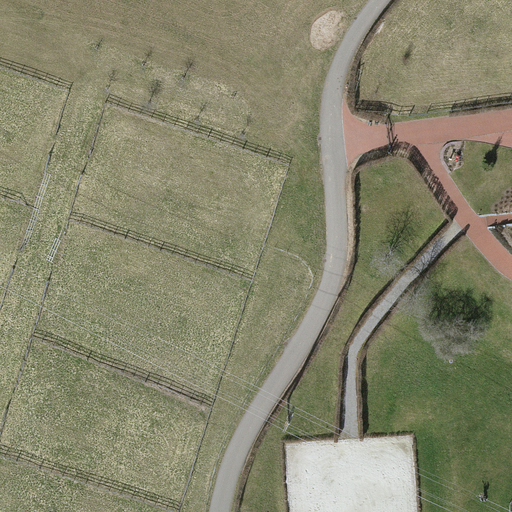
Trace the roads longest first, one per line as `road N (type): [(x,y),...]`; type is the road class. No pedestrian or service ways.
road 1 (residential): [(380,0),(348,45),(334,85),(338,218),(330,286),(248,429),(220,511)]
road 2 (track): [(351,448),(354,350),(376,315),(468,218)]
